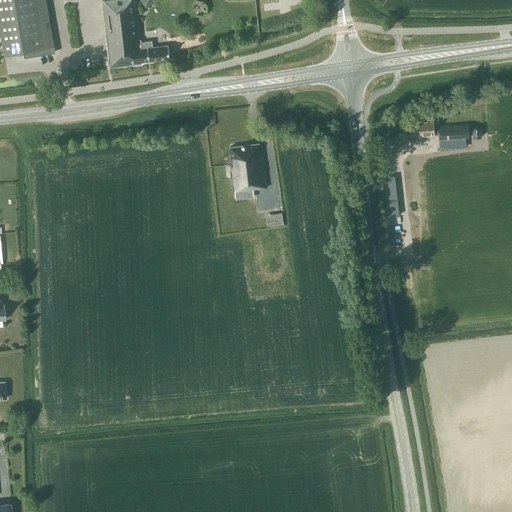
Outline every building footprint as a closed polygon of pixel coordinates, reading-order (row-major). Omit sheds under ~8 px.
[(55,52),(53,40),(45,0),(0,0),(0,29),(4,56),(24,52),(25,57),(32,56),(34,53),(38,55),(55,52)] [(141,37),(137,0),(103,0),(107,40),(141,37)] [(141,37),(107,40),(110,68),(141,64),(141,62),(172,59),(170,46),(154,48),(153,41),(142,42),(141,37)] [(466,138),(471,138),(470,124),(439,126),(439,119),(428,120),(428,122),(420,122),(421,134),(429,134),(429,135),(439,134),(441,149),(467,147),(466,138)] [(472,128),(473,138),(482,137),(481,127),(472,128)] [(234,193),(268,189),(262,144),(230,148),(232,166),(230,166),(234,193)] [(401,212),(396,172),(380,174),(385,214),(401,212)] [(12,264),(11,252),(3,252),(4,265),(12,264)] [(0,511),(11,511),(11,502),(0,502),(0,511)]
